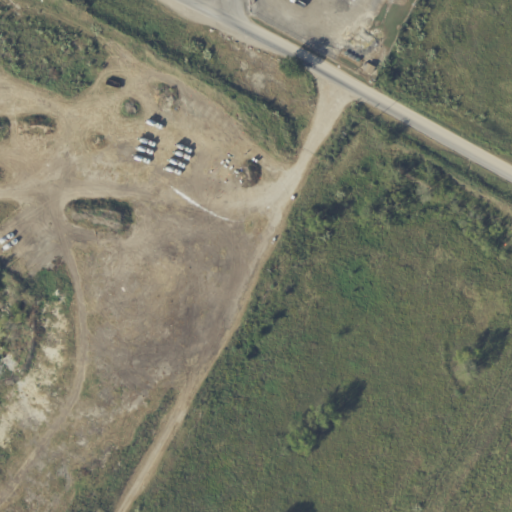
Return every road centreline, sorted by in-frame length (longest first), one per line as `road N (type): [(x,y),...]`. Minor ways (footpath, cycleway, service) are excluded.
road 1 (tertiary): [(115,0),(511,215)]
road 2 (track): [(127,511),(299,171),(339,121)]
road 3 (tertiary): [(511,172),(189,0)]
